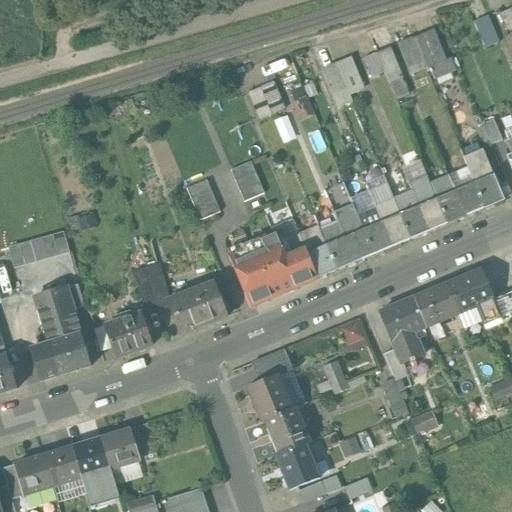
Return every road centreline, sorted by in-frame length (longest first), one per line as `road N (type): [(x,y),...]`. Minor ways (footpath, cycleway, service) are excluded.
road 1 (residential): [(194,360),(511,228)]
road 2 (residential): [(0,424),(194,360)]
road 3 (unclassified): [(102,51),(279,0)]
road 4 (residential): [(249,511),(194,360)]
